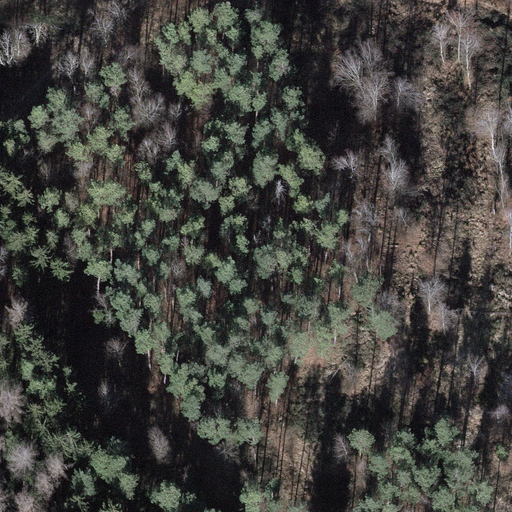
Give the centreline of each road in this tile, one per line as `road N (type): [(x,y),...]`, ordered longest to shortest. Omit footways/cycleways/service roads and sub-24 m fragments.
road 1 (track): [(24,96),(88,83),(204,4),(225,0)]
road 2 (track): [(0,124),(72,43),(128,0)]
